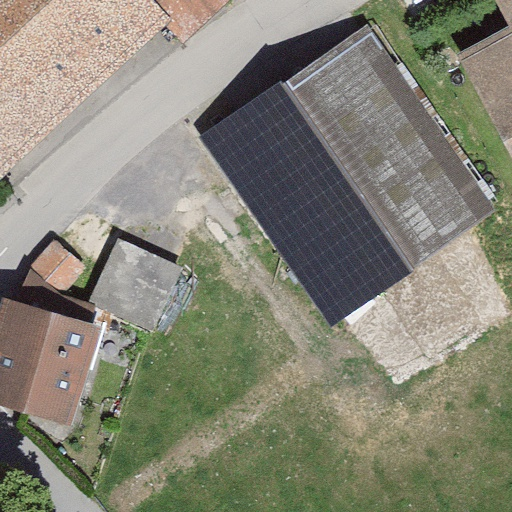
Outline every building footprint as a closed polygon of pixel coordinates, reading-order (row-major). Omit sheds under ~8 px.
[(147,0),(0,0),(0,172),(163,18),(147,0)] [(147,0),(163,18),(178,35),(217,0),(147,0)] [(511,0),(503,0),(511,16),(511,0)] [(511,39),(477,57),(511,125),(511,39)] [(472,214),(361,52),(226,143),(337,306),(472,214)] [(173,270),(123,250),(100,307),(150,327),(173,270)] [(82,273),(55,254),(34,282),(61,301),(82,273)] [(61,301),(34,282),(22,313),(87,332),(91,312),(61,301)] [(87,332),(22,313),(0,391),(0,407),(62,425),(87,332)]
